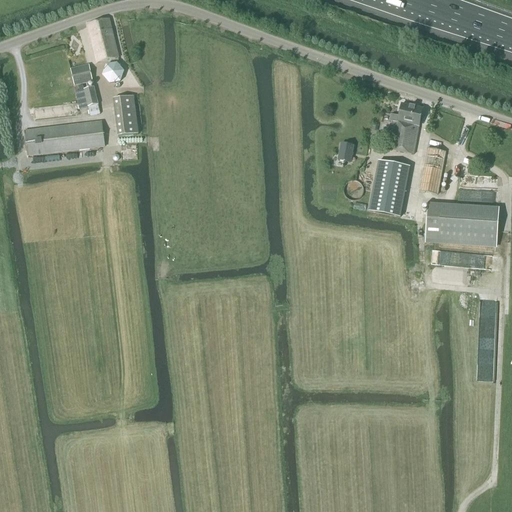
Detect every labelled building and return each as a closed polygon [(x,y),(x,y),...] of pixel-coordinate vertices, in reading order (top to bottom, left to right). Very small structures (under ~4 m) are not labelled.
[(97,64),(118,59),(109,20),(87,25),(97,64)] [(121,83),(124,72),(117,64),(106,66),(102,76),(110,85),(121,83)] [(74,86),(93,82),(88,66),(70,70),(74,86)] [(100,115),(98,106),(94,88),(75,93),(79,110),(88,108),(91,118),(100,115)] [(118,137),(138,134),(132,96),(113,99),(118,137)] [(413,155),(422,110),(402,105),(399,117),(391,115),(390,122),(393,122),(388,151),(413,155)] [(28,157),(104,147),(101,123),(25,133),(28,157)] [(350,163),(353,147),(341,145),(338,161),(350,163)] [(122,150),(122,159),(138,158),(138,146),(128,146),(128,150),(122,150)] [(437,196),(446,153),(428,149),(419,192),(437,196)] [(408,170),(377,164),(366,218),(397,224),(408,170)] [(460,186),(472,188),(474,176),(462,174),(460,186)] [(349,184),(348,185),(347,186),(346,188),(346,189),(345,191),(345,192),(345,194),(346,195),(346,196),(347,198),(348,199),(350,200),(351,200),(352,201),(354,201),(355,201),(357,201),(358,200),(360,199),(361,199),(362,197),(363,196),(363,195),(364,193),(364,192),(364,190),(363,189),(363,188),(362,186),(361,185),(360,184),(359,183),(357,183),(356,182),(354,182),(353,183),(351,183),(350,184),(349,184)] [(459,199),(473,200),(473,189),(459,189),(459,199)] [(496,249),(499,209),(427,204),(425,245),(496,249)] [(465,284),(479,285),(480,273),(466,273),(465,284)] [(496,319),(495,308),(480,308),(480,320),(496,319)]
